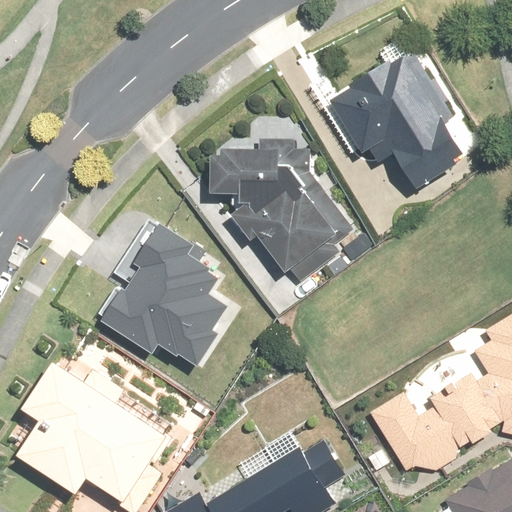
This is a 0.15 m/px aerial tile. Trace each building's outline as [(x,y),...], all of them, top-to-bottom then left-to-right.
[(355,90),(333,103),(360,150),(369,145),(379,162),(397,152),(417,185),(464,157),(443,121),(453,116),(417,54),(393,68),(389,61),(351,83),(355,90)] [(209,156),(208,194),(224,194),(235,208),(225,216),(245,241),(253,235),(281,271),(286,267),(295,279),(340,245),(352,260),(371,245),(361,233),(353,239),(350,236),(355,233),(310,172),(310,150),(295,148),(295,140),(260,139),(259,150),(221,149),(220,156),(209,156)] [(155,225),(100,314),(146,343),(153,333),(200,362),(218,333),(207,326),(224,299),(204,287),(218,264),(155,225)] [(432,467),(458,451),(491,430),(511,433),(511,308),(482,328),(488,338),(472,349),(486,371),(473,381),(467,372),(428,398),(433,404),(417,414),(401,390),(367,412),(402,467),(432,467)] [(114,503),(128,511),(136,511),(163,470),(156,465),(182,423),(126,388),(129,385),(91,362),(81,378),(47,357),(18,405),(40,419),(18,454),(79,491),(87,478),(117,497),(114,503)] [(274,511),(285,505),(289,511),(317,511),(330,504),(318,486),(344,468),(324,438),(300,453),(293,444),(204,502),(196,490),(162,511),(274,511)] [(511,511),(511,455),(445,496),(454,511),(511,511)]
